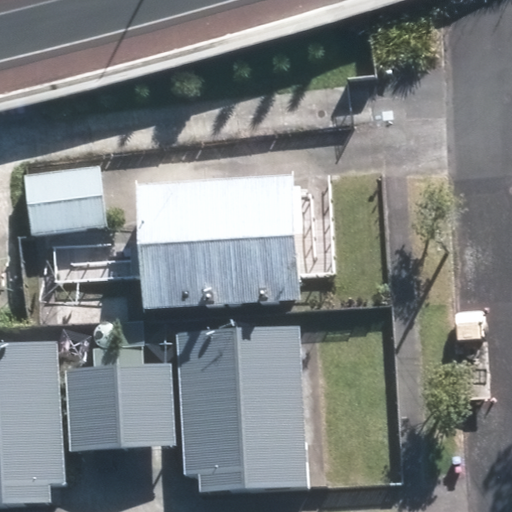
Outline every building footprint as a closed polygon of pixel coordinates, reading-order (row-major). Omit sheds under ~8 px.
[(99,170),(19,180),(27,243),(108,233),(99,170)] [(292,187),(136,197),(144,320),(300,309),(292,187)] [(309,490),(297,331),(175,340),(187,498),(309,490)] [(57,347),(0,350),(0,511),(67,508),(57,347)] [(169,370),(66,375),(71,458),(174,453),(169,370)]
